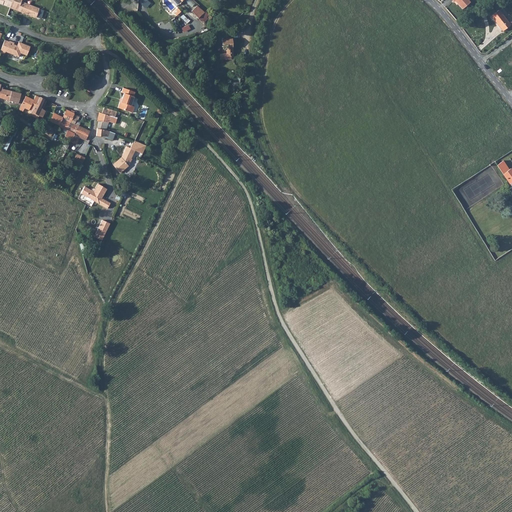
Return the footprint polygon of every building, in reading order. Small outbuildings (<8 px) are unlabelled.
[(43,11),(23,3),(21,3),(21,0),(0,0),(0,3),(41,19),(43,11)] [(148,0),(140,0),(139,1),(146,9),(152,3),(148,0)] [(467,0),(450,0),(452,2),(454,1),(462,10),(470,3),(467,0)] [(204,11),(197,4),(191,10),(197,17),(204,11)] [(179,8),(174,12),(177,16),(182,12),(179,8)] [(490,17),(502,31),(510,25),(498,11),(490,17)] [(9,19),(17,23),(19,20),(12,16),(13,15),(11,14),(9,19)] [(220,54),(220,60),(231,59),(231,54),(233,53),(232,39),(222,39),(222,45),(226,45),(226,54),(220,54)] [(8,40),(4,50),(18,55),(19,52),(26,54),(29,45),(20,42),(20,43),(17,42),(16,44),(12,43),(13,41),(8,40)] [(509,61),(511,65),(511,50),(503,58),(507,63),(509,61)] [(0,96),(12,101),(11,103),(13,104),(14,102),(18,103),(20,97),(22,98),(22,96),(21,95),(21,94),(0,89),(0,87),(1,85),(0,85),(0,96)] [(120,101),(118,107),(131,112),(134,106),(131,105),(134,96),(133,96),(135,92),(123,87),(122,92),(124,93),(122,98),(123,98),(122,102),(120,101)] [(24,108),(32,112),(34,108),(39,98),(35,96),(33,100),(25,96),(20,106),(19,109),(23,111),(24,108)] [(46,101),(39,98),(34,108),(32,112),(30,114),(29,116),(37,119),(38,116),(42,117),(45,112),(42,109),(46,101)] [(68,130),(74,115),(75,114),(67,111),(66,110),(62,119),(63,119),(59,126),(68,130)] [(97,128),(106,130),(109,122),(115,124),(117,118),(115,117),(112,116),(111,115),(104,113),(104,114),(102,113),(99,112),(97,121),(99,121),(97,128)] [(55,115),(52,122),(59,125),(62,118),(55,115)] [(68,130),(65,136),(72,139),(78,126),(75,125),(77,120),(78,121),(80,117),(74,115),(68,130)] [(51,136),(55,129),(48,124),(44,132),(51,136)] [(76,144),(80,137),(86,140),(86,139),(90,132),(78,126),(72,139),(71,141),(76,144)] [(125,162),(127,157),(130,158),(134,150),(142,153),(146,145),(134,141),(133,143),(132,142),(129,147),(126,146),(122,154),(123,155),(122,158),(121,157),(112,165),(120,173),(128,166),(125,162)] [(77,154),(74,161),(83,165),(86,157),(77,154)] [(503,161),(497,165),(511,185),(511,170),(510,168),(509,169),(503,161)] [(93,190),(92,190),(84,186),(80,193),(106,208),(109,203),(101,198),(106,189),(97,183),(93,190)] [(94,237),(102,240),(110,223),(102,220),(94,237)]
